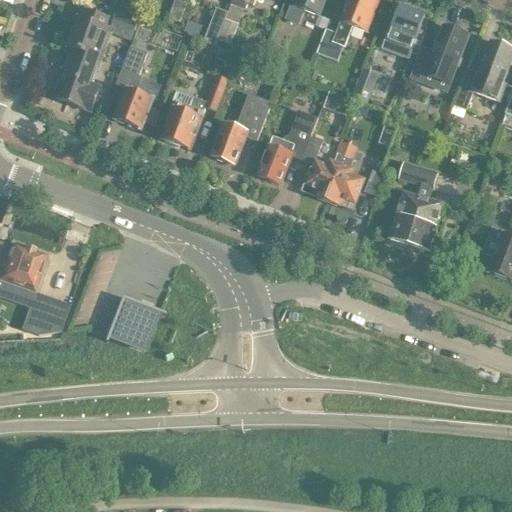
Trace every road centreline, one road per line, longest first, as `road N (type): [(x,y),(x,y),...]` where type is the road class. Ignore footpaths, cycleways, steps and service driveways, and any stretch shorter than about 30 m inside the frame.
road 1 (tertiary): [(242,300),(226,270),(189,241),(0,165)]
road 2 (residential): [(242,300),(342,297),(511,363)]
road 3 (secondary): [(248,418),(511,432)]
road 4 (secondary): [(0,427),(248,418)]
road 5 (secondary): [(511,403),(266,381)]
road 6 (secondary): [(233,383),(0,401)]
